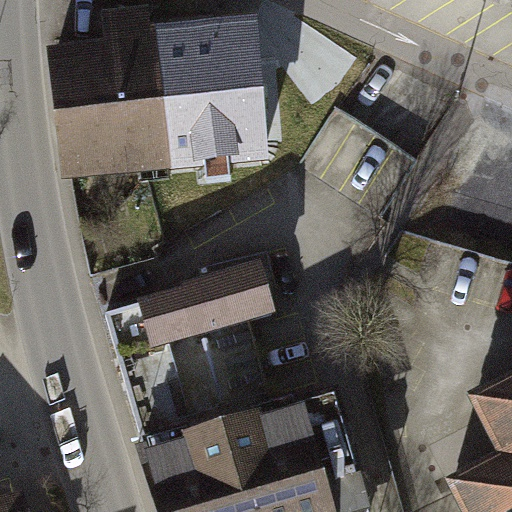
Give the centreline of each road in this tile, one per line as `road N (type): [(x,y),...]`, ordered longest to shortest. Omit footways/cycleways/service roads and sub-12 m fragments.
road 1 (tertiary): [(110,511),(56,342),(19,138),(6,0)]
road 2 (residential): [(314,0),(511,83)]
